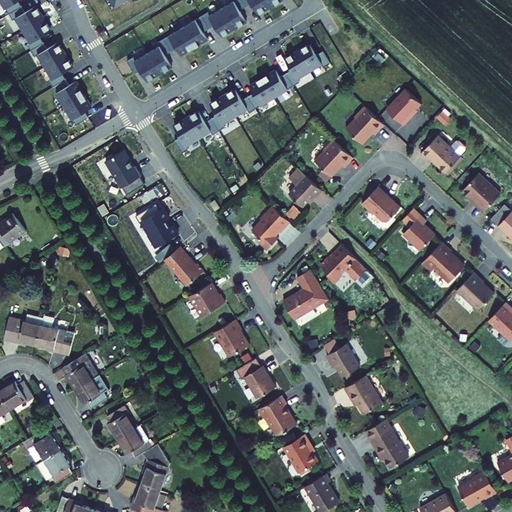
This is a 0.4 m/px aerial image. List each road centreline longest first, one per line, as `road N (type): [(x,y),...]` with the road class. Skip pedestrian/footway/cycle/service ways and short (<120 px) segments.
road 1 (residential): [(253,289),(390,156),(511,262)]
road 2 (residential): [(253,289),(387,511)]
road 3 (residential): [(318,5),(135,114)]
road 4 (residential): [(135,114),(253,289)]
road 5 (residential): [(0,370),(21,362),(39,369),(103,469)]
road 6 (residential): [(0,185),(135,114)]
road 7 (residential): [(74,0),(135,114)]
